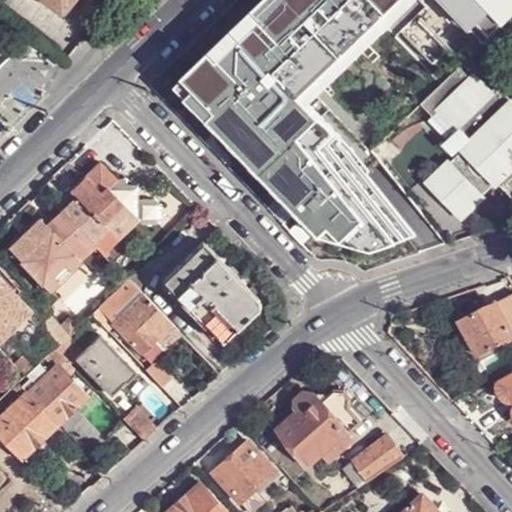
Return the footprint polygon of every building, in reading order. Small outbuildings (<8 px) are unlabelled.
[(47,0),(59,9),(66,0),(47,0)] [(278,0),(264,0),(178,83),(194,99),(201,92),(193,83),(278,0)] [(278,0),(193,83),(201,92),(194,99),(323,234),(333,224),(346,237),(358,225),(367,234),(364,237),(375,248),(411,236),(362,176),(347,155),(356,148),(311,101),(341,72),(333,63),(397,0),(278,0)] [(397,0),(333,63),(341,72),(415,0),(397,0)] [(511,0),(446,0),(471,24),(465,30),(478,43),(484,38),(490,44),(511,23),(511,0)] [(0,58),(13,46),(15,46),(29,27),(0,6),(0,58)] [(459,68),(422,106),(434,118),(444,109),(459,124),(448,134),(461,146),(470,146),(469,154),(461,154),(431,184),(462,217),(493,187),(493,180),(501,180),(501,187),(505,184),(511,190),(511,165),(502,155),(498,155),(498,147),(508,138),(511,138),(511,108),(509,108),(509,100),(497,87),(487,96),(459,68)] [(347,155),(362,176),(371,167),(356,148),(347,155)] [(93,243),(103,253),(119,239),(109,227),(104,221),(123,204),(138,220),(141,224),(157,224),(165,217),(165,204),(159,198),(140,198),(141,184),(128,184),(129,177),(115,177),(101,163),(72,191),(78,197),(63,211),(93,243)] [(109,227),(119,239),(138,220),(123,204),(104,221),(109,227)] [(63,211),(57,206),(42,219),(48,225),(70,250),(77,258),(93,243),(63,211)] [(48,225),(42,219),(11,249),(40,279),(70,250),(48,225)] [(333,224),(323,234),(375,248),(364,237),(367,234),(358,225),(346,237),(333,224)] [(203,241),(163,279),(169,286),(165,289),(204,329),(207,325),(208,327),(214,333),(213,334),(222,342),(231,333),(230,333),(255,308),(256,310),(259,307),(260,299),(238,276),(228,266),(203,241)] [(70,250),(40,279),(54,294),(84,265),(77,258),(70,250)] [(0,341),(11,331),(0,318),(0,315),(20,296),(0,276),(0,341)] [(136,286),(128,279),(110,296),(125,312),(116,320),(113,323),(113,324),(140,352),(155,337),(171,323),(142,294),(137,288),(136,286)] [(0,315),(0,318),(11,331),(32,312),(20,296),(0,315)] [(477,338),(485,352),(511,335),(511,328),(510,323),(511,322),(511,296),(498,304),(497,302),(462,321),(472,339),(472,340),(477,338)] [(107,329),(113,324),(113,323),(116,320),(101,303),(91,313),(107,329)] [(70,334),(81,323),(72,314),(61,324),(70,334)] [(61,343),(69,334),(70,334),(61,324),(52,315),(43,325),(61,343)] [(92,330),(84,321),(81,323),(70,334),(69,334),(78,344),(92,330)] [(179,331),(171,323),(155,337),(164,346),(179,331)] [(75,356),(111,395),(125,382),(126,384),(138,374),(100,333),(75,356)] [(65,357),(78,344),(69,334),(61,343),(55,347),(65,357)] [(481,355),(485,352),(477,338),(472,340),(481,355)] [(70,376),(76,370),(67,359),(65,357),(55,347),(46,356),(36,365),(26,374),(24,376),(18,381),(23,386),(27,390),(29,392),(58,423),(88,394),(70,376)] [(148,373),(154,380),(163,372),(157,365),(148,373)] [(511,376),(502,383),(501,385),(502,392),(506,398),(511,401),(511,376)] [(21,458),(58,423),(29,392),(27,390),(0,415),(0,434),(2,436),(21,458)] [(333,448),(348,435),(363,422),(352,409),(352,398),(346,390),(335,390),(322,401),(315,393),(306,392),(296,400),(296,410),(297,412),(279,429),(312,465),(333,448)] [(127,422),(138,433),(146,427),(135,415),(127,422)] [(359,487),(405,456),(389,434),(345,468),(359,487)] [(356,443),(348,435),(333,448),(342,456),(356,443)] [(21,459),(0,437),(0,470),(4,475),(21,459)] [(120,461),(128,455),(116,441),(108,448),(120,461)] [(215,473),(243,502),(256,490),(277,471),(249,441),(215,473)] [(170,511),(228,511),(202,483),(170,511)] [(256,490),(243,502),(248,507),(261,496),(256,490)] [(405,511),(438,511),(423,495),(405,511)]
